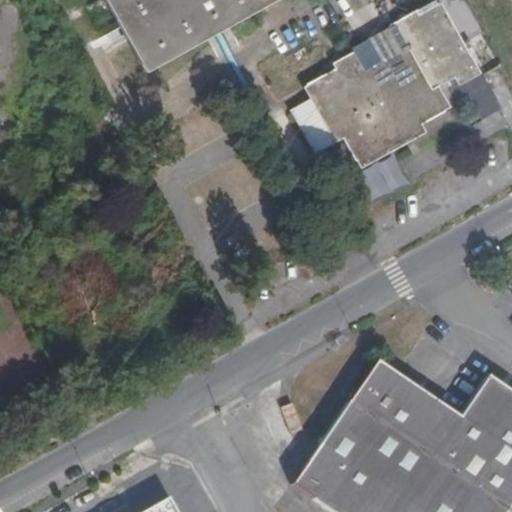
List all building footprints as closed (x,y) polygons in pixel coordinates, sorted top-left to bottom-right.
[(108,0),(111,5),(116,1),(151,64),(215,29),(249,10),(252,15),(256,12),(279,0),(108,0)] [(461,45),(484,33),(465,0),(445,0),(439,3),(461,45)] [(417,11),(387,27),(400,51),(362,72),(353,54),(332,65),(335,71),(311,83),(340,139),(345,137),(353,154),(381,140),(419,118),(421,122),(443,111),(432,89),(453,78),(449,71),(469,60),(461,45),(439,3),(418,14),(417,11)] [(511,511),(511,395),(480,374),(453,417),(391,375),(370,361),(315,444),(288,486),(327,511),(511,511)] [(176,511),(167,494),(135,511),(155,511),(157,509),(166,511),(165,511),(176,511)]
